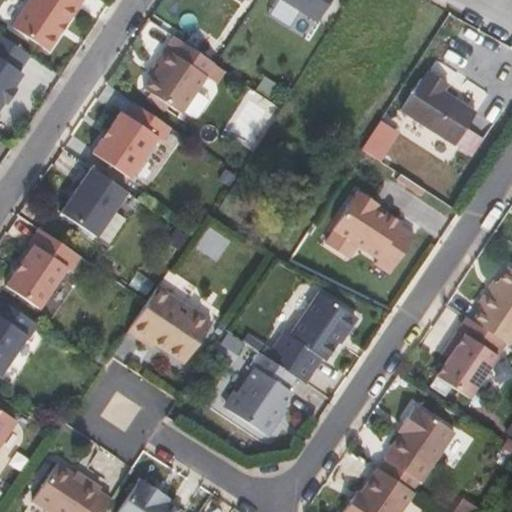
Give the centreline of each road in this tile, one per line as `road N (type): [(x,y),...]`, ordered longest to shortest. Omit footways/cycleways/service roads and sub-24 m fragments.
road 1 (residential): [(511,155),(281,511)]
road 2 (residential): [(134,0),(0,198)]
road 3 (residential): [(269,511),(122,412)]
